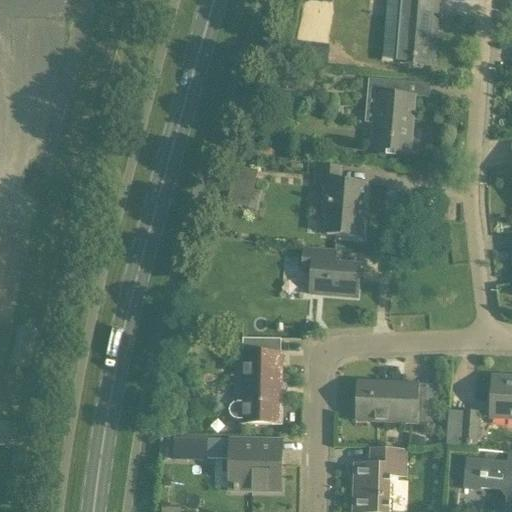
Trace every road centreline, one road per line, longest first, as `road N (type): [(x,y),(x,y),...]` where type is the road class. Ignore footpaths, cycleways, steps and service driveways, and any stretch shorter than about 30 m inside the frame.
road 1 (secondary): [(96,511),(126,329),(218,0)]
road 2 (residential): [(486,339),(476,202),(484,0)]
road 3 (residential): [(318,511),(328,357),(352,345),(486,339)]
